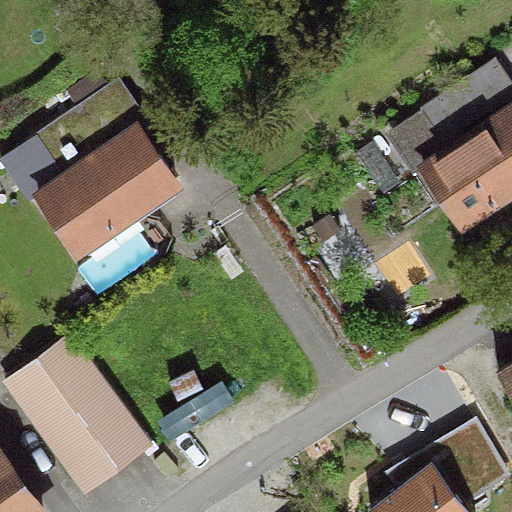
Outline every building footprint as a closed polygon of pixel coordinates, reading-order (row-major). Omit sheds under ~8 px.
[(265,42),(247,17),(220,36),(238,62),(265,42)] [(72,248),(172,180),(106,82),(30,134),(59,176),(35,193),(72,248)] [(456,221),(511,184),(511,104),(420,166),(456,221)] [(66,346),(14,383),(81,476),(133,438),(66,346)] [(511,377),(510,379),(501,364),(495,369),(511,398),(511,377)] [(0,511),(39,511),(0,457),(0,511)]
